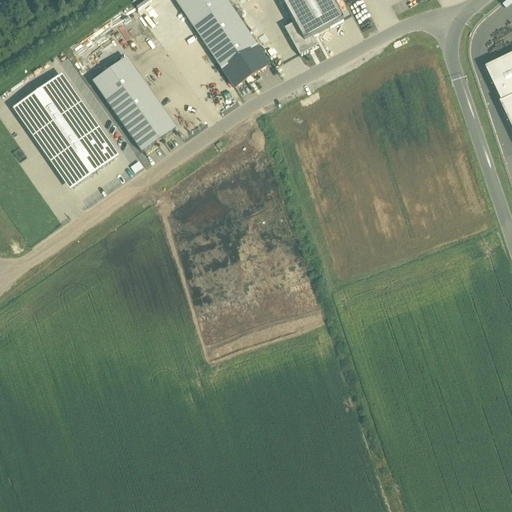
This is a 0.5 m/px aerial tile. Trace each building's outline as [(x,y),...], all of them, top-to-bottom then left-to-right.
[(142,18),(168,0),(148,0),(147,1),(145,0),(139,0),(133,5),(142,18)] [(171,0),(234,91),(270,67),(224,0),(171,0)] [(281,0),(304,43),(343,22),(330,0),(281,0)] [(511,130),(511,58),(486,71),(501,103),(500,105),(511,130)] [(93,85),(143,153),(175,130),(125,61),(93,85)] [(13,111),(72,195),(122,160),(64,76),(13,111)]
